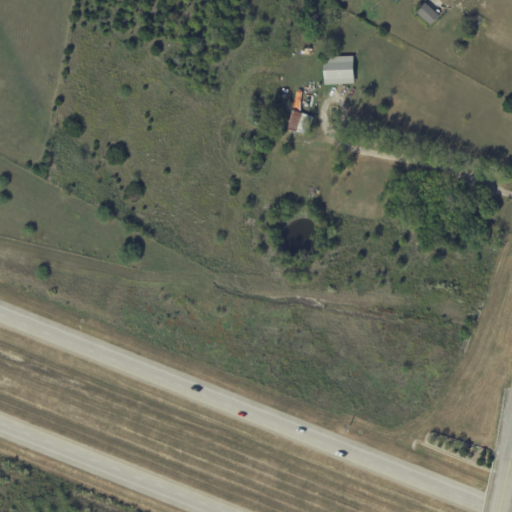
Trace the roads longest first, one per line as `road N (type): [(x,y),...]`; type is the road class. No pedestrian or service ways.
road 1 (motorway): [(493,511),(0,317)]
road 2 (motorway): [(0,432),(197,511)]
